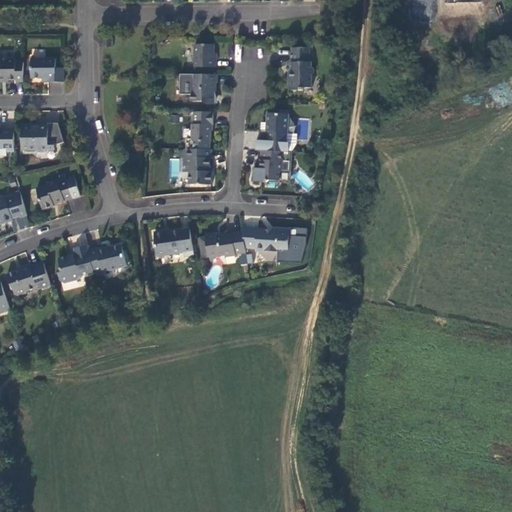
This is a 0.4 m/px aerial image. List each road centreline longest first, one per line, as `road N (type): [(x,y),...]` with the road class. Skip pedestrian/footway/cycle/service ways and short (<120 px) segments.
road 1 (residential): [(85,10),(320,2)]
road 2 (residential): [(236,208),(243,62)]
road 3 (residential): [(114,218),(236,208)]
road 4 (residential): [(0,256),(114,218)]
